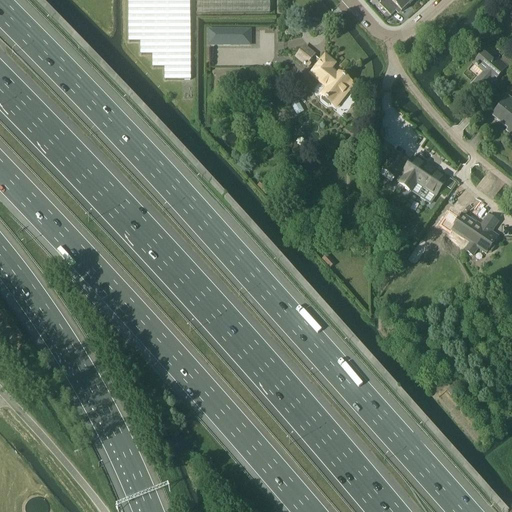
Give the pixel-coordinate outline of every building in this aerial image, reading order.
[(189,16),(189,0),(127,0),(128,42),(140,42),(140,55),(152,55),(152,68),(164,68),(164,81),(190,81),(189,16)] [(196,0),(197,13),(270,13),(269,0),(196,0)] [(401,13),(414,0),(390,0),(387,3),(384,0),(379,5),(391,17),(398,10),(401,13)] [(223,31),(208,31),(208,46),(223,46),(223,31)] [(247,31),(230,31),(230,46),(239,46),(239,43),(240,43),(240,42),(247,42),(247,37),(247,31)] [(308,63),(314,55),(304,48),(296,58),(308,68),(310,65),(308,63)] [(494,76),(499,71),(502,74),(507,69),(496,60),(495,61),(484,52),(473,65),(484,74),(474,85),(482,92),(495,77),(494,76)] [(353,86),(339,74),(337,76),(330,70),(334,65),(325,57),(311,75),(327,88),(321,96),(322,98),(321,99),(321,101),(327,106),(330,106),(331,104),(335,108),(353,86)] [(511,100),(508,97),(492,117),(508,130),(507,133),(511,137),(511,100)] [(382,170),(395,179),(406,162),(393,153),(382,170)] [(416,183),(436,196),(446,182),(432,173),(434,171),(427,167),(426,168),(413,160),(403,175),(404,176),(399,184),(411,192),(416,183)] [(440,224),(439,226),(449,233),(451,231),(470,244),(465,252),(472,257),(477,249),(480,251),(486,255),(487,253),(489,254),(491,253),(495,248),(494,246),(493,244),(497,238),(490,234),(497,223),(488,217),(480,228),(461,216),(459,219),(448,212),(446,216),(440,224)]
